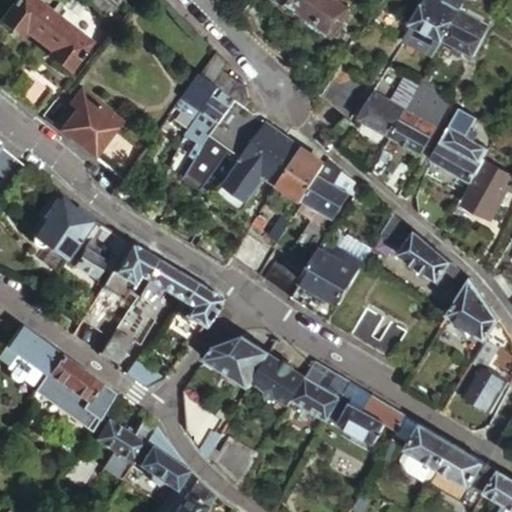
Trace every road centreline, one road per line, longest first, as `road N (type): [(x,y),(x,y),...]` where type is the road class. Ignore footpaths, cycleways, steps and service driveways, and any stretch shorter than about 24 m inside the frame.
road 1 (unclassified): [(191,0),(511,309)]
road 2 (residential): [(511,466),(238,298)]
road 3 (residential): [(238,298),(0,118)]
road 4 (residential): [(0,299),(158,410)]
road 5 (residential): [(258,511),(218,485),(158,410)]
road 6 (residential): [(158,410),(238,298)]
